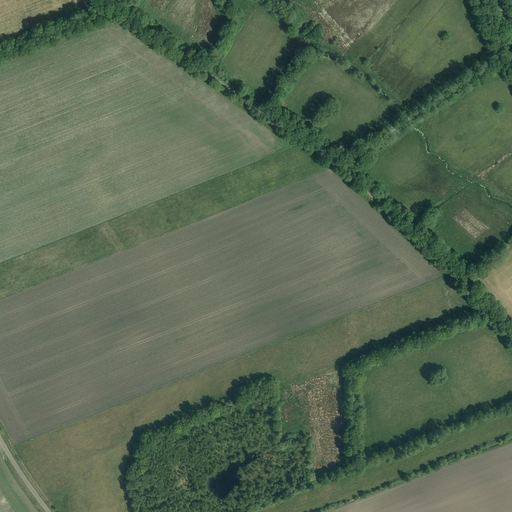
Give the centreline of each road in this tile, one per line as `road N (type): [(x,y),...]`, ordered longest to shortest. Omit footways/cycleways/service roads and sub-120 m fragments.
road 1 (track): [(344,170),(117,7)]
road 2 (track): [(511,335),(344,170)]
road 3 (track): [(344,170),(499,57),(511,59)]
